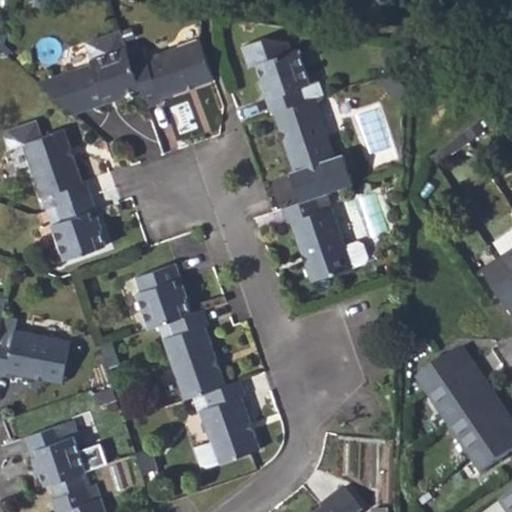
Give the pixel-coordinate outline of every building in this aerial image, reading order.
[(38,81),(72,113),(123,96),(123,93),(141,87),(130,55),(126,45),(119,25),(86,37),(83,42),(91,63),(38,81)] [(270,112),(273,111),(306,100),(301,86),(309,83),(297,48),(290,50),(286,37),(271,35),(248,43),(255,62),(263,59),(268,75),(258,79),(270,112)] [(130,55),(141,87),(147,106),(161,101),(160,96),(213,78),(199,37),(146,56),(143,50),(130,55)] [(273,111),(293,170),(289,171),(299,201),(316,195),(352,182),(342,153),(335,155),(315,97),(306,100),(273,111)] [(46,210),(92,194),(86,178),(82,179),(63,128),(41,136),(35,119),(6,129),(3,135),(8,148),(23,143),(46,210)] [(46,210),(63,259),(104,245),(98,228),(103,226),(92,194),(46,210)] [(280,207),(285,221),(289,220),(310,281),(352,267),(331,205),(321,208),(316,195),(299,201),(280,207)] [(481,267),(511,312),(511,311),(511,246),(500,255),(481,267)] [(149,327),(159,324),(192,312),(184,292),(182,293),(176,276),(181,274),(176,261),(135,276),(140,289),(137,291),(149,327)] [(159,324),(185,399),(205,392),(226,384),(205,325),(208,323),(203,308),(192,312),(159,324)] [(0,375),(7,377),(8,373),(63,383),(71,340),(16,330),(18,319),(1,316),(0,323),(0,375)] [(99,345),(107,368),(120,363),(112,341),(99,345)] [(414,376),(425,393),(445,423),(467,456),(478,473),(511,450),(511,423),(491,392),(471,361),(460,345),(414,376)] [(205,392),(210,406),(200,409),(211,440),(195,446),(203,469),(260,449),(242,396),(245,395),(240,379),(226,384),(205,392)] [(81,471),(86,469),(74,435),(79,433),(74,419),(24,436),(36,470),(39,469),(44,484),(52,481),(81,471)] [(136,452),(143,474),(158,469),(150,447),(136,452)] [(52,481),(57,497),(87,487),(81,471),(52,481)] [(101,497),(96,484),(88,487),(94,500),(101,497)] [(315,511),(359,511),(363,510),(343,485),(320,504),(322,507),(315,511)] [(52,499),(56,511),(59,511),(61,511),(60,511),(105,511),(101,497),(94,500),(88,487),(87,487),(57,497),(52,499)] [(511,511),(511,489),(496,500),(505,511),(511,511)]
